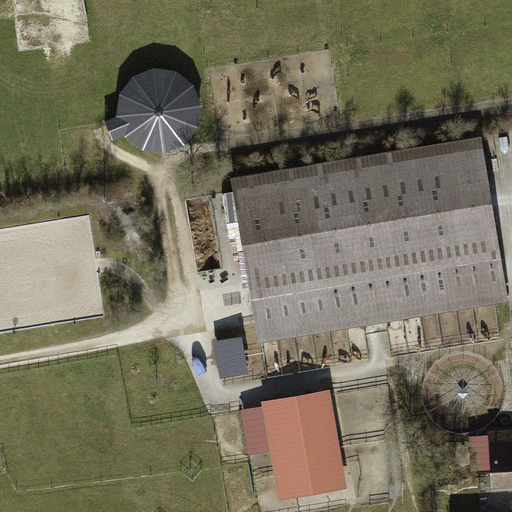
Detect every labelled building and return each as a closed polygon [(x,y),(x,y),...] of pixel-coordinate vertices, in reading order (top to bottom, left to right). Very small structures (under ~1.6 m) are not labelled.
[(121,146),(199,148),(200,73),(123,71),(121,146)] [(479,137),(233,177),(261,346),(506,306),(479,137)] [(247,337),(219,339),(222,378),(250,376),(247,337)] [(329,386),(261,397),(277,495),(345,484),(329,386)] [(511,428),(486,431),(490,488),(511,486),(511,428)]
